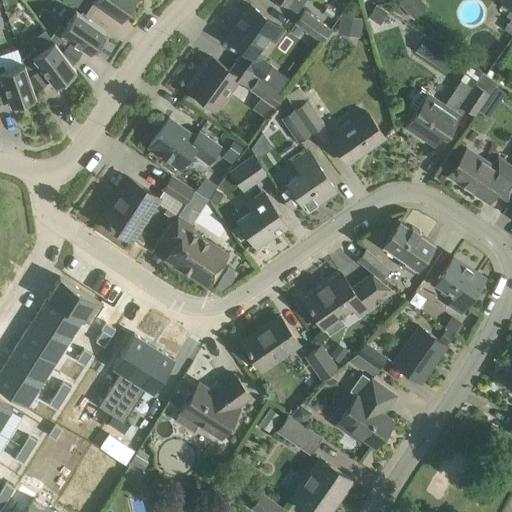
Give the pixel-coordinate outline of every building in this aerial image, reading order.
[(68,0),(90,14),(98,2),(121,19),(133,0),(68,0)] [(511,0),(502,0),(496,9),(511,20),(511,0)] [(227,37),(244,49),(253,55),(255,52),(268,34),(274,39),(283,27),(251,4),(227,37)] [(368,17),(380,25),(386,15),(374,7),(368,17)] [(59,23),(51,36),(73,65),(84,49),(89,52),(94,46),(99,50),(100,50),(107,36),(103,33),(105,30),(89,19),(76,10),(64,27),(59,23)] [(296,23),(322,42),(331,29),(305,10),(296,23)] [(340,31),(348,33),(361,36),(364,17),(343,12),(340,31)] [(34,48),(22,57),(35,92),(50,80),(54,85),(60,80),(64,85),(65,86),(76,74),(73,70),(76,69),(73,65),(51,36),(50,37),(53,41),(38,53),(34,48)] [(237,59),(259,76),(261,77),(271,64),(255,52),(253,55),(244,49),(237,59)] [(189,89),(217,109),(240,76),(212,56),(189,89)] [(3,64),(0,65),(0,102),(8,99),(10,105),(18,103),(20,109),(20,110),(34,102),(33,97),(36,96),(35,92),(22,57),(21,58),(23,63),(5,70),(3,64)] [(405,125),(435,145),(442,133),(446,136),(465,108),(475,114),(497,81),(482,71),(472,87),(461,79),(445,103),(422,88),(411,104),(417,109),(405,125)] [(284,94),(261,77),(259,76),(250,89),(275,107),(284,94)] [(296,106),(313,130),(324,122),(307,98),(296,106)] [(282,118),(298,141),(311,131),(295,109),(282,118)] [(330,138),(347,162),(385,136),(368,112),(330,138)] [(149,143),(153,146),(148,152),(149,153),(153,146),(181,167),(193,151),(209,163),(221,146),(199,130),(194,137),(168,118),(149,143)] [(467,147),(449,174),(488,200),(503,179),(511,184),(511,165),(498,156),(493,165),(467,147)] [(301,201),(307,210),(337,189),(309,150),(293,161),(301,173),(288,182),(292,188),(282,195),(291,208),(301,201)] [(231,170),(243,188),(266,172),(254,154),(231,170)] [(164,188),(185,202),(194,190),(172,175),(164,188)] [(102,219),(131,238),(159,196),(130,177),(102,219)] [(252,209),(238,219),(256,245),(287,224),(264,191),(247,203),(252,209)] [(188,227),(191,222),(178,213),(160,239),(173,247),(166,257),(207,284),(227,253),(188,227)] [(400,219),(384,244),(403,257),(398,263),(413,273),(419,264),(434,242),(419,232),(420,230),(412,225),(411,227),(400,219)] [(373,272),(381,279),(390,267),(367,248),(357,260),(373,272)] [(450,303),(462,311),(485,276),(453,255),(436,282),(456,295),(450,303)] [(341,272),(304,298),(329,334),(345,323),(339,315),(352,305),(359,315),(394,289),(381,279),(373,272),(352,287),(341,272)] [(60,275),(47,295),(83,318),(91,323),(103,303),(60,275)] [(221,277),(216,286),(221,290),(230,283),(221,277)] [(83,318),(47,295),(34,316),(69,339),(83,318)] [(242,341),(261,369),(299,343),(280,315),(242,341)] [(69,339),(34,316),(20,338),(55,361),(69,339)] [(111,335),(116,328),(105,322),(101,328),(111,335)] [(394,362),(421,381),(447,344),(419,325),(394,362)] [(107,342),(111,335),(101,328),(97,335),(107,342)] [(154,345),(133,332),(112,366),(120,371),(100,403),(112,411),(154,345)] [(20,338),(6,360),(41,383),(55,361),(20,338)] [(358,353),(379,368),(387,356),(366,341),(358,353)] [(175,358),(154,345),(112,411),(125,419),(145,387),(153,392),(175,358)] [(307,355),(323,378),(337,368),(321,345),(307,355)] [(92,354),(82,347),(78,354),(88,360),(92,354)] [(108,362),(98,356),(94,362),(104,369),(108,362)] [(41,383),(6,360),(0,369),(0,388),(27,405),(41,383)] [(511,362),(503,379),(511,383),(511,362)] [(221,387),(215,391),(199,381),(180,412),(221,437),(240,407),(238,406),(251,396),(235,374),(219,385),(221,387)] [(387,407),(396,394),(379,383),(372,378),(359,396),(357,395),(337,423),(348,431),(350,428),(376,445),(393,420),(381,411),(385,406),(387,407)] [(54,391),(64,397),(69,391),(59,384),(54,391)] [(60,404),(64,397),(54,391),(50,398),(60,404)] [(169,401),(159,394),(154,401),(165,407),(169,401)] [(0,427),(13,408),(0,399),(0,427)] [(279,429),(310,451),(320,437),(289,415),(279,429)] [(48,434),(55,438),(62,428),(55,423),(48,434)] [(35,444),(24,438),(20,445),(30,451),(35,444)] [(30,451),(20,445),(16,451),(26,458),(30,451)] [(293,496),(315,511),(328,511),(352,479),(321,457),(293,496)] [(12,491),(2,485),(0,487),(0,493),(7,498),(12,491)] [(39,511),(29,505),(34,497),(19,488),(6,510),(8,511),(39,511)] [(253,507),(259,511),(287,511),(262,494),(253,507)]
